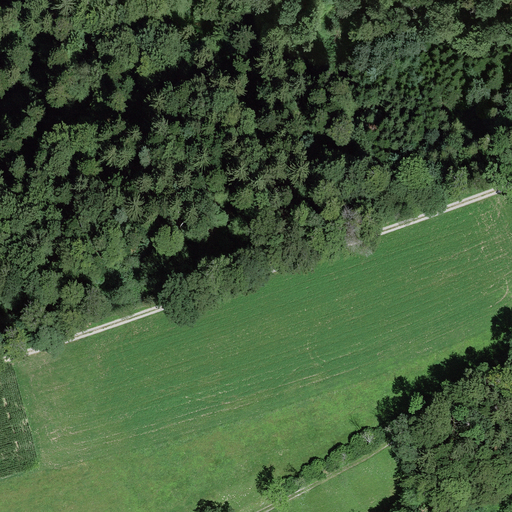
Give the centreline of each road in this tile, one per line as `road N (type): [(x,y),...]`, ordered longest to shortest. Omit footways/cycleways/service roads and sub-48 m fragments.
road 1 (track): [(511,188),(0,361)]
road 2 (track): [(511,366),(263,511)]
